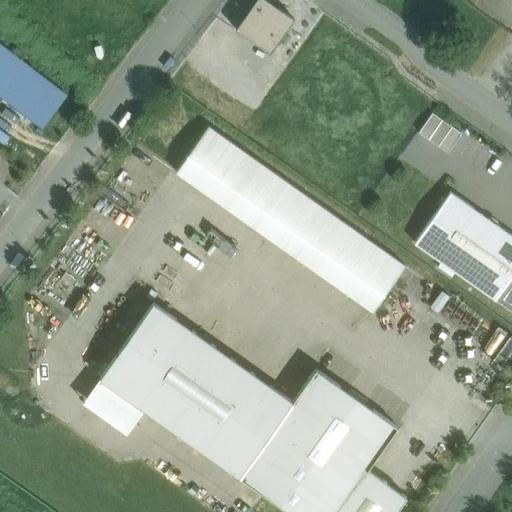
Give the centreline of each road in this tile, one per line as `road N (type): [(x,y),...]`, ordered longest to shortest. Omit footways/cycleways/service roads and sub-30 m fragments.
road 1 (unknown): [(508,435),(295,296),(214,228),(170,216),(146,228),(76,319),(62,385),(92,433),(147,444),(212,487)]
road 2 (unclassified): [(0,255),(197,0)]
road 3 (unclassified): [(354,0),(511,122)]
